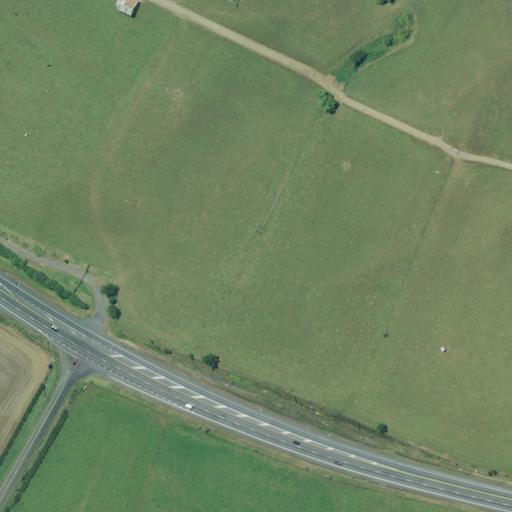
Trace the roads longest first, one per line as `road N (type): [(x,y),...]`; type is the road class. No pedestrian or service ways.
road 1 (trunk): [(88,345),(287,435),(511,499)]
road 2 (unclassified): [(88,345),(0,500)]
